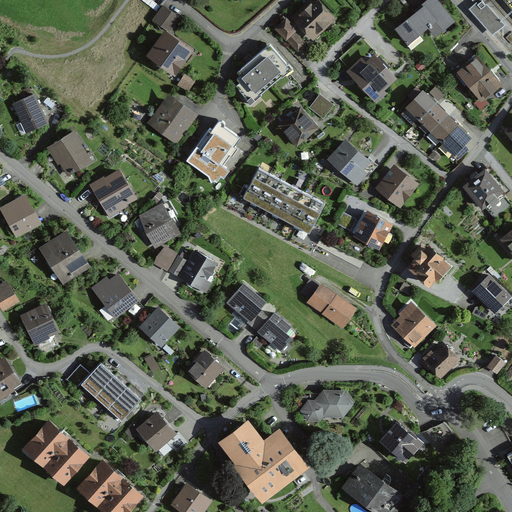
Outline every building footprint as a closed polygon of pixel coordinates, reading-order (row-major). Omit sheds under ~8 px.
[(337,18),(318,0),(309,0),(291,18),(295,22),(293,24),(286,17),(274,29),(286,41),(287,41),(298,52),(307,44),(296,32),(297,31),(295,29),(298,26),(313,41),(337,18)] [(455,21),(438,0),(426,0),(421,4),(423,6),(394,29),(411,50),(424,40),(420,35),(428,29),(435,38),(455,21)] [(495,34),(504,26),(482,0),(478,4),(476,2),(469,9),(472,13),(493,36),(495,34)] [(173,12),(163,5),(152,20),(162,27),(173,12)] [(180,18),(173,12),(162,27),(170,32),(180,18)] [(193,51),(164,31),(146,57),(175,77),(193,51)] [(362,37),(339,58),(349,69),(346,72),(376,104),(387,93),(385,91),(397,79),(388,69),(390,67),(362,37)] [(287,64),(270,44),(237,71),(240,75),(237,78),(240,82),(236,85),(248,98),(247,99),(251,104),(262,94),(261,93),(281,76),(283,77),(293,68),(289,63),(287,64)] [(458,74),(456,76),(464,86),(466,84),(479,99),(474,103),(481,111),(488,104),(485,100),(503,85),(478,55),(457,73),(458,74)] [(420,60),(414,66),(420,72),(426,66),(420,60)] [(195,80),(184,74),(177,85),(188,92),(195,80)] [(421,91),(416,86),(407,96),(412,101),(405,108),(406,109),(401,114),(413,126),(418,121),(437,102),(428,93),(427,94),(423,90),(421,91)] [(320,92),(311,104),(326,115),(335,103),(320,92)] [(34,93),(12,104),(21,122),(14,126),(19,137),(49,122),(34,93)] [(177,144),(198,115),(168,93),(147,123),(177,144)] [(418,121),(421,124),(418,127),(426,134),(428,131),(430,133),(448,114),(445,111),(446,111),(437,102),(418,121)] [(300,106),(292,113),(291,111),(287,115),(288,116),(277,125),(296,147),(319,128),(300,106)] [(430,133),(426,137),(436,146),(439,142),(441,143),(460,124),(450,115),(450,116),(448,114),(430,133)] [(224,125),(224,123),(224,122),(223,121),(222,121),(221,120),(220,121),(219,121),(218,122),(213,129),(210,127),(188,159),(209,174),(212,180),(215,179),(217,180),(221,175),(224,177),(244,149),(236,144),(240,137),(223,125),(224,125)] [(441,143),(442,144),(438,148),(448,158),(452,154),(454,156),(456,155),(460,159),(469,150),(465,146),(472,138),(467,133),(468,132),(460,124),(441,143)] [(74,130),(46,148),(57,166),(60,164),(68,176),(92,161),(81,142),(82,142),(74,130)] [(267,145),(272,140),(267,135),(262,140),(267,145)] [(378,165),(369,157),(367,158),(345,139),(327,160),(357,186),(367,175),(368,176),(378,165)] [(434,151),(428,157),(434,163),(440,157),(434,151)] [(419,184),(394,164),(375,189),(400,209),(419,184)] [(485,168),(478,174),(476,172),(469,177),(472,179),(463,187),(482,211),(485,208),(494,219),(511,205),(504,196),(510,190),(491,166),(486,170),(485,168)] [(254,201),(270,173),(259,167),(243,196),(254,201)] [(109,217),(138,199),(118,169),(104,177),(103,175),(89,184),(109,217)] [(265,207),(280,179),(270,173),(254,201),(265,207)] [(276,213),(291,184),(280,179),(265,207),(276,213)] [(287,219),(302,190),(291,184),(276,213),(287,219)] [(368,184),(359,195),(372,201),(378,193),(368,184)] [(298,225),(313,196),(302,190),(287,219),(298,225)] [(152,200),(156,204),(162,196),(158,192),(152,200)] [(41,223),(25,194),(0,207),(0,209),(15,237),(41,223)] [(309,231),(324,202),(313,196),(298,225),(309,231)] [(140,232),(143,230),(146,234),(155,249),(181,234),(162,202),(139,215),(140,218),(134,222),(140,232)] [(379,250),(384,242),(388,244),(393,234),(389,232),(393,224),(367,211),(353,237),(379,250)] [(350,231),(356,219),(343,212),(337,224),(350,231)] [(511,229),(500,240),(511,254),(511,229)] [(66,230),(39,248),(63,285),(90,267),(66,230)] [(410,255),(415,260),(407,268),(429,288),(435,281),(436,282),(451,267),(429,245),(426,248),(421,244),(410,255)] [(178,253),(165,246),(156,256),(154,263),(167,271),(178,253)] [(212,276),(214,272),(214,269),(218,263),(195,249),(178,278),(206,294),(212,283),(207,280),(210,276),(212,276)] [(182,251),(179,256),(178,255),(169,271),(178,276),(187,260),(186,260),(189,255),(182,251)] [(490,266),(486,269),(492,275),(493,275),(499,280),(502,277),(490,266)] [(109,279),(106,275),(91,287),(114,318),(139,299),(118,272),(109,279)] [(511,297),(488,274),(472,291),(494,314),(511,297)] [(301,292),(310,298),(307,303),(322,313),(322,314),(343,329),(357,308),(320,283),(320,284),(310,278),(301,292)] [(20,302),(7,280),(0,283),(0,307),(3,312),(20,302)] [(413,287),(404,281),(399,290),(409,295),(413,287)] [(252,327),(264,313),(260,310),(267,302),(243,282),(226,303),(235,310),(231,314),(235,317),(226,327),(235,334),(247,320),(248,321),(247,323),(252,327)] [(391,325),(403,337),(411,345),(414,348),(436,326),(411,301),(398,314),(400,316),(391,325)] [(40,343),(45,354),(60,346),(55,336),(61,333),(45,303),(20,316),(35,346),(40,343)] [(181,323),(158,303),(139,325),(162,345),(181,323)] [(484,320),(489,311),(484,309),(483,312),(474,308),(471,314),(484,320)] [(274,312),(269,318),(264,313),(252,327),(258,332),(257,332),(270,342),(266,347),(275,355),(279,350),(282,352),(293,338),(291,337),(296,332),(291,328),(292,327),(274,312)] [(264,342),(256,336),(252,341),(259,347),(264,342)] [(411,345),(403,337),(400,339),(409,348),(411,345)] [(443,342),(433,352),(431,350),(422,358),(424,360),(423,361),(440,379),(461,360),(443,342)] [(174,350),(166,343),(162,347),(171,354),(174,350)] [(225,365),(205,346),(185,368),(206,386),(225,365)] [(144,357),(152,371),(159,366),(151,352),(144,357)] [(496,355),(487,367),(497,374),(506,362),(496,355)] [(22,383),(4,357),(0,359),(0,400),(15,391),(13,389),(22,383)] [(81,381),(95,393),(115,371),(101,359),(89,371),(81,381)] [(76,387),(81,381),(89,371),(80,362),(66,378),(76,387)] [(511,374),(511,364),(502,377),(507,381),(511,374)] [(95,393),(108,405),(128,383),(115,371),(95,393)] [(142,395),(128,383),(108,405),(122,418),(142,395)] [(354,400),(344,387),(323,386),(319,392),(303,391),(296,400),(301,407),(300,408),(307,419),(320,419),(324,414),(344,414),(354,400)] [(489,406),(483,396),(473,402),(480,412),(489,406)] [(136,419),(124,430),(131,439),(140,431),(156,449),(166,440),(176,452),(187,442),(157,407),(139,423),(136,419)] [(248,412),(217,436),(234,457),(264,433),(248,412)] [(90,452),(49,415),(22,444),(63,481),(90,452)] [(424,436),(411,425),(410,427),(396,416),(379,437),(406,459),(424,436)] [(310,460),(279,421),(264,433),(234,457),(231,459),(262,497),(310,460)] [(444,421),(421,432),(424,436),(441,455),(459,439),(444,421)] [(125,511),(144,492),(103,455),(76,484),(107,511),(125,511)] [(405,490),(360,458),(341,484),(380,511),(394,511),(403,499),(400,497),(405,490)] [(434,468),(427,463),(418,477),(425,482),(434,468)] [(202,511),(213,497),(186,479),(170,502),(184,511),(202,511)]
